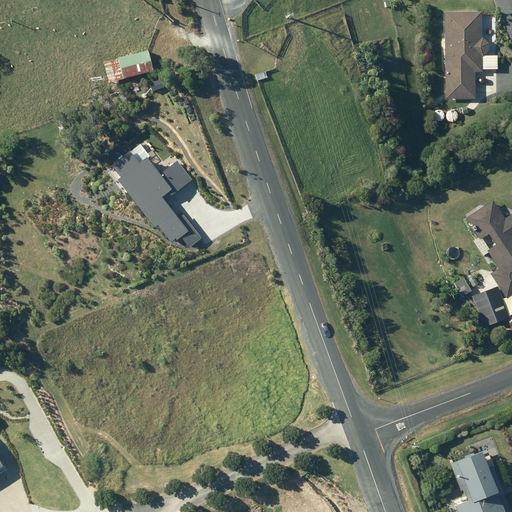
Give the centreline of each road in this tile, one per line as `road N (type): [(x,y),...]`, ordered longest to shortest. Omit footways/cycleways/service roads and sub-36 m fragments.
road 1 (tertiary): [(359,434),(207,0)]
road 2 (residential): [(141,511),(359,434)]
road 3 (residential): [(359,434),(511,371)]
